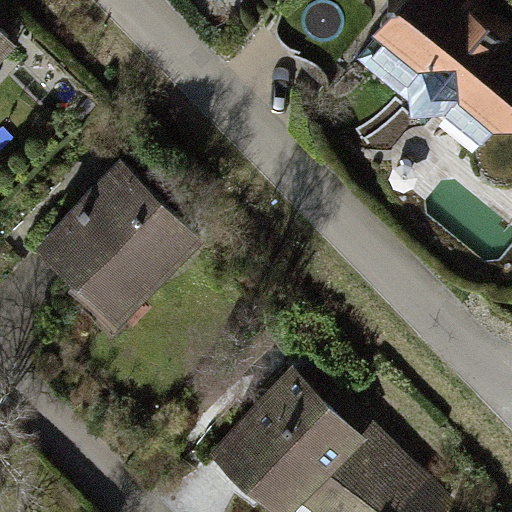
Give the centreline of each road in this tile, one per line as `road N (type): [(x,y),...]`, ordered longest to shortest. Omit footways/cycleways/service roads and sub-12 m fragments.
road 1 (residential): [(511,387),(492,377),(127,0)]
road 2 (residential): [(135,511),(0,373)]
